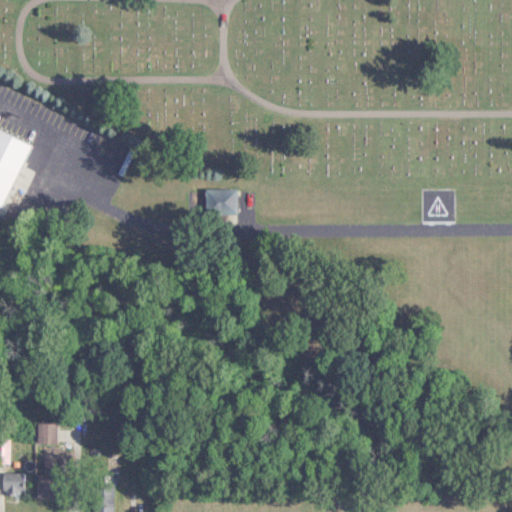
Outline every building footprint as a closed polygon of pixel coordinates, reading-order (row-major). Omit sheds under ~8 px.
[(235,187),(202,188),(203,219),(235,219),(235,187)] [(35,421),(35,443),(56,443),(56,421),(35,421)] [(37,497),(58,497),(58,455),(37,455),(37,497)] [(0,472),(0,492),(24,493),(24,473),(0,472)] [(112,511),(112,486),(91,486),(90,511),(112,511)]
